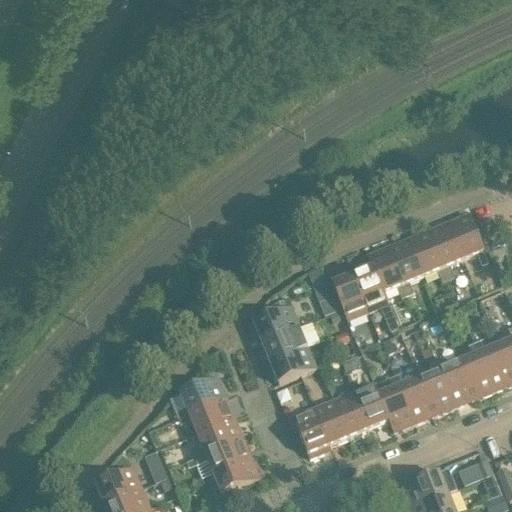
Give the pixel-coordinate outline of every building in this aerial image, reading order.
[(469,221),(447,229),(463,267),(476,261),(481,273),(488,270),(483,258),(484,258),(469,221)] [(463,267),(447,229),(428,238),(448,287),(454,284),(449,272),(463,267)] [(448,287),(428,238),(407,246),(423,283),(436,278),(441,289),(448,287)] [(423,283),(407,246),(387,254),(408,303),(414,301),(409,289),(423,283)] [(408,303),(387,254),(367,263),(371,274),(373,273),(384,300),(396,295),(401,306),(408,303)] [(373,273),(371,274),(353,282),(368,320),(389,311),(384,300),(373,273)] [(368,320),(353,282),(332,291),(347,328),(368,320)] [(259,343),(262,350),(300,335),(291,313),(249,330),(255,345),(259,343)] [(511,347),(499,352),(511,385),(511,333),(507,335),(511,347)] [(308,355),(300,335),(262,350),(270,371),(308,355)] [(511,390),(511,385),(499,352),(485,358),(481,346),(474,349),(494,398),(511,390)] [(494,398),(474,349),(467,352),(472,363),(458,369),(474,407),(494,398)] [(317,375),(308,355),(270,371),(279,391),(317,375)] [(474,407),(458,369),(445,374),(440,363),(434,366),(454,415),(474,407)] [(454,415),(434,366),(427,369),(432,380),(419,385),(434,423),(454,415)] [(434,423),(419,385),(405,391),(401,380),(394,382),(414,431),(434,423)] [(414,431),(394,382),(388,385),(392,396),(378,402),(389,428),(389,429),(393,440),(414,431)] [(178,426),(227,405),(218,385),(180,400),(186,415),(175,419),(178,426)] [(389,428),(378,402),(374,391),(354,399),(369,437),(389,429),(389,428)] [(369,437),(354,399),(333,408),(349,445),(369,437)] [(197,441),(235,425),(227,405),(178,426),(180,432),(191,427),(197,441)] [(349,445),(333,408),(313,416),(328,453),(349,445)] [(293,425),(298,423),(294,412),(283,417),(293,441),(298,438),(293,425)] [(328,453),(313,416),(298,423),(293,425),(298,438),(309,466),(323,460),(322,456),(328,453)] [(194,466),(243,445),(235,425),(197,441),(202,455),(191,459),(194,466)] [(251,466),(243,445),(194,466),(196,472),(208,468),(214,481),(251,466)] [(260,487),(251,466),(214,481),(222,502),(223,502),(226,508),(241,502),(238,495),(260,487)] [(485,484),(493,481),(487,466),(479,469),(485,484)] [(497,477),(503,492),(510,488),(504,474),(497,477)] [(105,511),(142,496),(134,475),(96,491),(105,511)] [(448,475),(401,495),(408,511),(417,511),(448,499),(457,496),(448,475)] [(511,505),(511,492),(510,488),(503,492),(509,507),(511,505)] [(105,511),(148,511),(142,496),(105,511)] [(452,511),(448,499),(417,511),(452,511)] [(492,511),(505,511),(501,502),(490,507),(492,511)]
